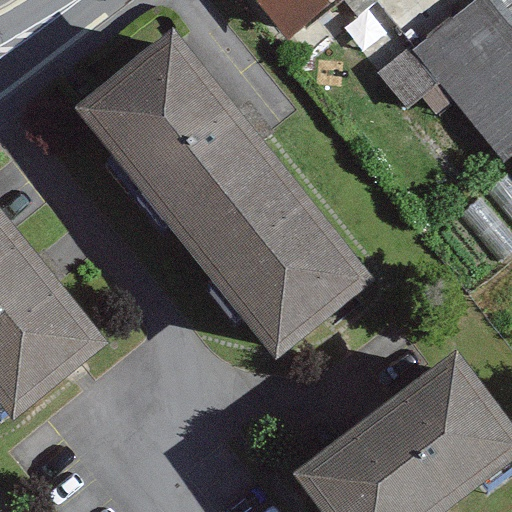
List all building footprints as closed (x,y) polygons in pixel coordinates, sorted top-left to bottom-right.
[(374,0),(259,0),(288,39),(341,0),(349,0),(362,18),(378,6),(374,0)] [(511,0),(438,0),(443,5),(449,0),(488,0),(490,2),(389,82),(415,114),(431,101),(442,115),(452,107),(507,176),(511,172),(511,0)] [(240,122),(171,37),(74,117),(282,371),(386,285),(359,252),(350,259),(262,152),(276,140),(253,111),(240,122)] [(28,275),(0,241),(0,392),(28,426),(103,364),(49,299),(65,285),(45,261),(28,275)] [(376,452),(303,508),(305,511),(508,511),(511,509),(511,430),(473,379),(402,433),(390,418),(365,437),(376,452)]
